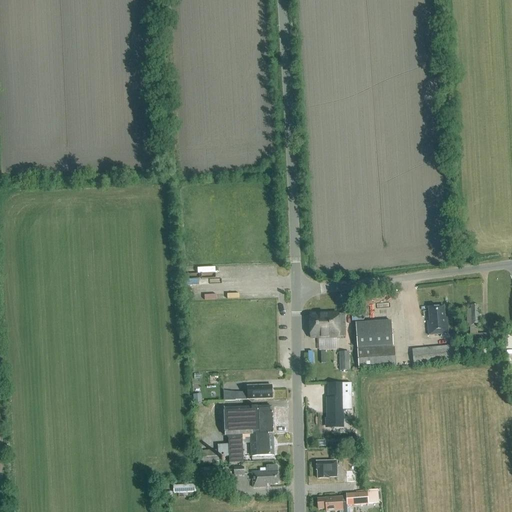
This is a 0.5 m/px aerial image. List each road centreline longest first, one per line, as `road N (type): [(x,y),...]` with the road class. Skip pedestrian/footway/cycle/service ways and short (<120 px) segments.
road 1 (tertiary): [(296,290),(282,0)]
road 2 (tertiary): [(299,511),(296,290)]
road 3 (unclassified): [(296,290),(511,265)]
